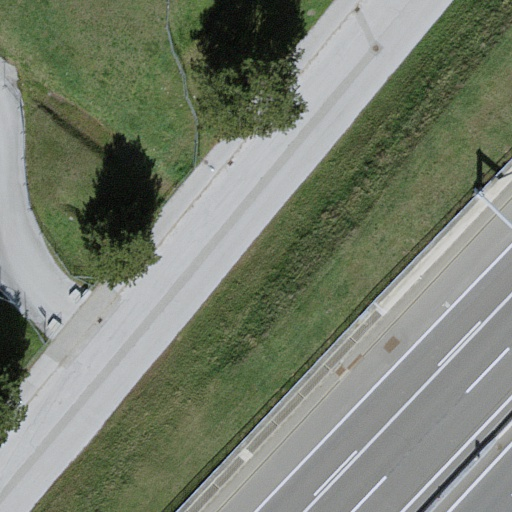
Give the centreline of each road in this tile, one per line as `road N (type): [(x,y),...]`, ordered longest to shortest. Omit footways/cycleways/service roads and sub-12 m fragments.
road 1 (residential): [(402,0),(0,481)]
road 2 (motorway): [(511,348),(358,511)]
